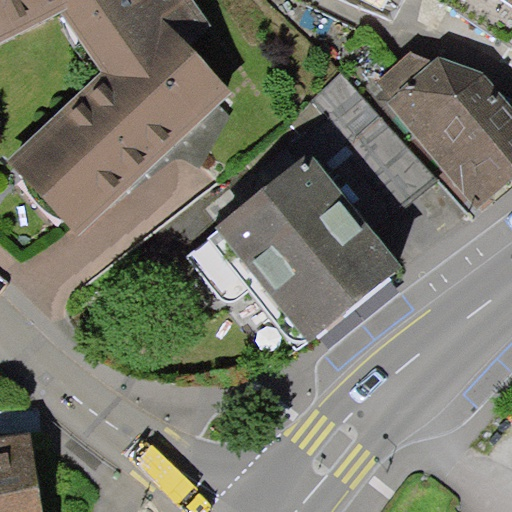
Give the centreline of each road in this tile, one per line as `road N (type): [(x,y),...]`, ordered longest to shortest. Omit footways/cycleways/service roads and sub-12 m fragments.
road 1 (secondary): [(511,282),(321,449),(271,511)]
road 2 (residential): [(241,511),(0,299)]
